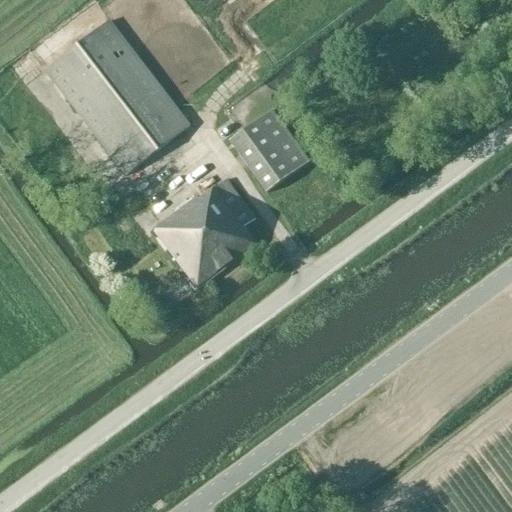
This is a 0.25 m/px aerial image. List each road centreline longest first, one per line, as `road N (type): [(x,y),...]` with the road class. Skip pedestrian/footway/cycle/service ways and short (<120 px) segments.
road 1 (unclassified): [(0,506),(511,129)]
road 2 (tertiary): [(187,511),(511,271)]
